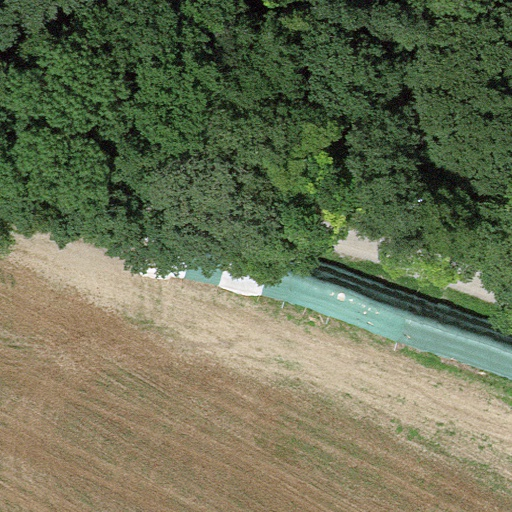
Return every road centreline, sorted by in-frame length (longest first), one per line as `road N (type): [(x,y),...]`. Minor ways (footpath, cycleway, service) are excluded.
road 1 (track): [(0,186),(230,214),(511,307)]
road 2 (track): [(125,0),(0,71)]
